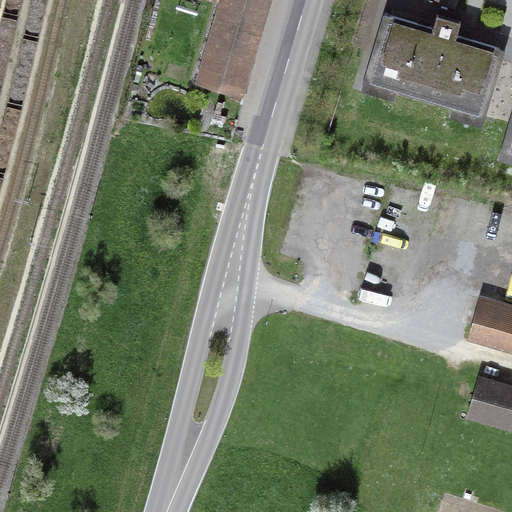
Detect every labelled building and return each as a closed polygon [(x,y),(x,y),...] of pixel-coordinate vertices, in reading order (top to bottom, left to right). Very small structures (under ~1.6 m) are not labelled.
[(223,0),(199,82),(238,93),(265,0),(223,0)] [(453,101),(480,109),(498,49),(453,36),(451,44),(430,38),(432,30),(388,16),(370,76),(397,84),(395,91),(451,108),(453,101)] [(363,49),(370,25),(360,22),(353,46),(363,49)] [(511,312),(484,305),(476,334),(511,343),(511,312)] [(511,388),(479,379),(469,413),(511,425),(511,388)]
